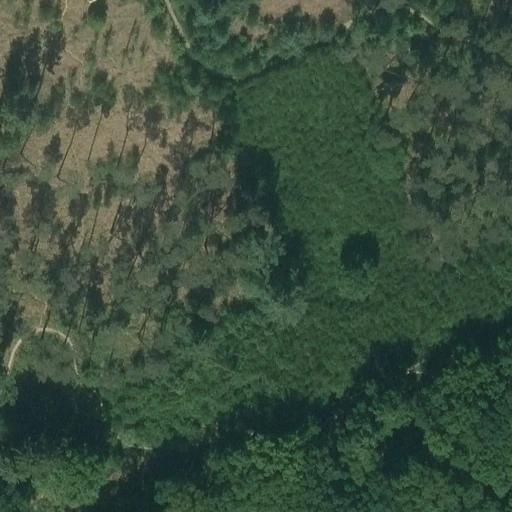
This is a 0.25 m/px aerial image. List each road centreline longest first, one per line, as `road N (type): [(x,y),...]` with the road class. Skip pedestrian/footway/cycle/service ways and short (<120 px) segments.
road 1 (track): [(398,376),(309,415),(208,444),(131,449)]
road 2 (track): [(131,449),(39,451),(0,464)]
road 3 (track): [(511,320),(398,376)]
